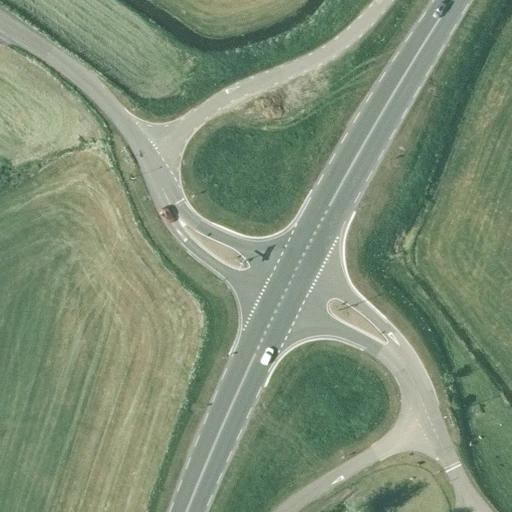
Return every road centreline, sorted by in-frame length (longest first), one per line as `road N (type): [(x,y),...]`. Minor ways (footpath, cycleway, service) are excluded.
road 1 (primary): [(307,275),(464,0)]
road 2 (primary): [(441,0),(282,263)]
road 3 (unclassified): [(145,156),(225,97),(330,51),(384,0)]
road 4 (primary): [(266,295),(174,511)]
road 5 (primary): [(196,511),(291,307)]
road 6 (tertiary): [(145,156),(91,87),(0,19)]
road 7 (unclassified): [(284,511),(430,422)]
road 8 (tertiary): [(170,207),(169,220),(189,245),(266,295)]
road 9 (tertiary): [(282,263),(170,207)]
road 10 (unclassified): [(394,352),(378,322),(307,275)]
